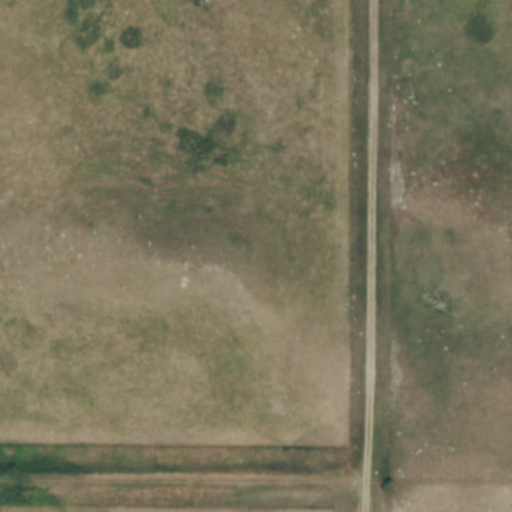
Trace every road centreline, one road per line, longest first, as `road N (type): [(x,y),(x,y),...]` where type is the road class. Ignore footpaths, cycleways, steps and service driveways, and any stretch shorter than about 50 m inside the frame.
road 1 (track): [(376,0),(372,511)]
road 2 (track): [(373,486),(0,484)]
